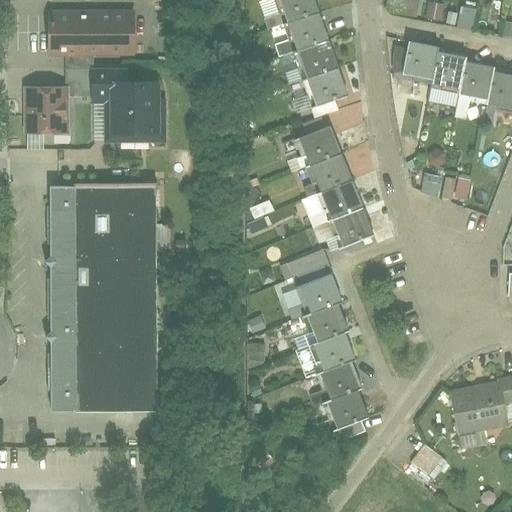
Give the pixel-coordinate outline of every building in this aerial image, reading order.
[(327,119),(359,106),(316,0),(286,0),(280,3),(327,119)] [(384,0),(384,13),(415,14),(415,0),(384,0)] [(132,13),(45,15),(46,63),(65,62),(65,89),(23,90),(24,139),(68,138),(68,106),(106,105),(107,146),(155,145),(153,85),(126,86),(126,71),(93,72),(93,60),(133,60),(132,13)] [(482,103),(511,108),(511,76),(489,73),(490,66),(461,61),(461,57),(430,52),(432,45),(407,41),(401,77),(427,81),(426,85),(454,90),(453,94),(482,99),(482,103)] [(291,51),(277,56),(286,83),(300,78),(291,51)] [(299,140),(346,257),(373,244),(330,129),(299,140)] [(422,173),(421,193),(438,194),(439,174),(422,173)] [(442,198),(467,198),(467,177),(442,177),(442,198)] [(157,184),(50,186),(54,412),(162,409),(157,184)] [(322,403),(338,442),(366,431),(361,420),(369,417),(357,389),(362,387),(352,361),(355,359),(344,332),(348,331),(337,304),(343,302),(331,274),(297,287),(309,316),(305,318),(315,343),(309,346),(319,372),(315,374),(326,401),(322,403)] [(511,274),(504,274),(502,300),(511,300),(511,274)] [(511,406),(511,381),(453,392),(460,434),(511,424),(511,411),(511,407),(511,406)] [(423,443),(409,462),(432,479),(446,461),(423,443)] [(426,511),(409,499),(398,511),(426,511)]
